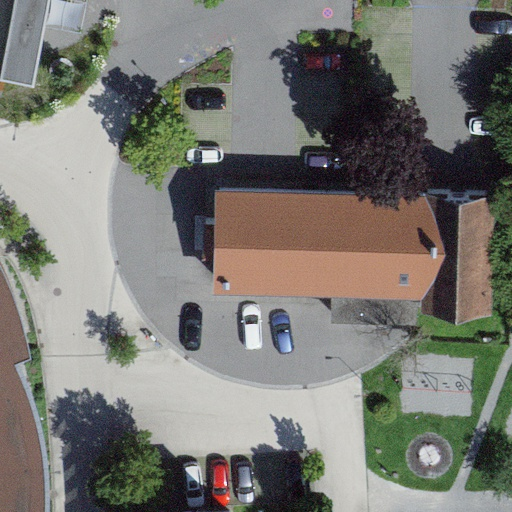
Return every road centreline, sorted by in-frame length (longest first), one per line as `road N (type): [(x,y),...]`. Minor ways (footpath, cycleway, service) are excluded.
road 1 (residential): [(51,182),(170,41),(250,0)]
road 2 (residential): [(92,406),(356,415)]
road 3 (residential): [(92,406),(88,260),(72,212),(51,182)]
